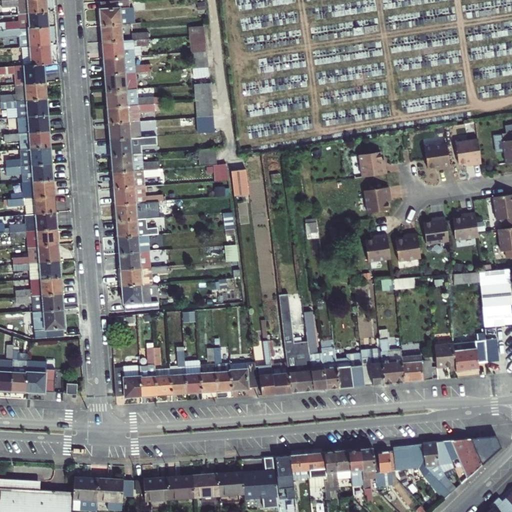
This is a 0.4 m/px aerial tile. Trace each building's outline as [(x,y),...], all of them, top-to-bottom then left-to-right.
[(16,0),(17,7),(18,14),(28,13),(27,0),(16,0)] [(45,0),(27,0),(28,13),(47,12),(45,0)] [(99,9),(100,27),(122,25),(131,24),(129,0),(123,0),(101,2),(101,9),(99,9)] [(47,12),(28,13),(18,14),(18,21),(5,22),(6,30),(48,26),(47,12)] [(100,27),(102,43),(123,41),(122,25),(100,27)] [(48,26),(6,30),(2,30),(0,30),(0,37),(3,37),(19,36),(20,47),(22,47),(49,45),(48,26)] [(187,27),(188,36),(202,34),(200,26),(187,27)] [(188,36),(190,52),(204,51),(202,34),(188,36)] [(123,41),(102,43),(103,60),(134,57),(133,46),(149,45),(149,39),(133,40),(123,41)] [(22,47),(24,66),(44,64),(51,64),(49,45),(22,47)] [(190,52),(192,69),(206,68),(204,51),(190,52)] [(103,60),(104,76),(126,74),(135,73),(151,72),(151,66),(135,67),(134,57),(103,60)] [(46,82),(44,64),(24,66),(25,84),(46,82)] [(25,84),(24,66),(13,67),(13,72),(14,85),(25,84)] [(208,77),(206,68),(192,69),(193,78),(208,77)] [(151,79),(151,72),(135,73),(136,81),(151,79)] [(104,76),(106,92),(127,90),(126,74),(104,76)] [(25,84),(27,101),(47,100),(46,82),(25,84)] [(25,84),(14,85),(15,96),(16,102),(27,101),(25,84)] [(193,85),(194,101),(210,100),(209,84),(193,85)] [(106,92),(107,108),(129,107),(138,106),(154,105),(153,97),(138,98),(137,90),(127,90),(106,92)] [(17,117),(28,116),(48,115),(47,100),(27,101),(16,102),(0,103),(1,110),(16,109),(17,117)] [(210,100),(194,101),(195,118),(211,117),(210,100)] [(107,108),(108,124),(130,123),(139,122),(138,112),(154,111),(154,105),(138,106),(129,107),(107,108)] [(17,117),(19,134),(50,132),(48,115),(28,116),(17,117)] [(211,117),(195,118),(197,134),(215,132),(214,122),(212,122),(211,117)] [(140,138),(140,131),(139,122),(130,123),(131,139),(140,138)] [(108,124),(109,141),(131,139),(130,123),(108,124)] [(511,124),(503,126),(504,133),(511,132),(511,124)] [(19,141),(20,150),(51,148),(50,132),(19,134),(3,135),(4,142),(19,141)] [(505,141),(501,141),(504,164),(511,162),(511,132),(504,133),(505,141)] [(140,138),(131,139),(132,155),(142,154),(141,144),(140,138)] [(109,141),(110,157),(132,155),(131,139),(109,141)] [(469,164),(479,163),(476,139),(454,142),(456,163),(465,162),(469,162),(469,164)] [(438,169),(448,168),(445,143),(423,146),(426,168),(434,167),(438,166),(438,169)] [(51,148),(20,150),(20,160),(5,162),(5,167),(21,166),(31,165),(52,164),(51,148)] [(198,150),(199,167),(215,165),(214,149),(198,150)] [(361,177),(385,173),(383,163),(381,164),(380,160),(379,151),(357,155),(361,177)] [(110,157),(112,174),(134,172),(143,171),(159,170),(158,163),(143,165),(142,154),(132,155),(110,157)] [(52,164),(31,165),(32,182),(53,180),(52,164)] [(21,173),(22,182),(32,182),(31,165),(21,166),(21,173)] [(21,166),(5,167),(6,174),(21,173),(21,166)] [(112,174),(113,190),(135,188),(144,187),(146,187),(145,178),(160,177),(159,170),(143,171),(134,172),(112,174)] [(230,172),(233,197),(248,195),(245,170),(230,172)] [(53,180),(32,182),(34,198),(55,196),(53,180)] [(23,191),(24,199),(34,198),(32,182),(22,182),(23,191)] [(113,190),(114,206),(136,205),(146,204),(161,203),(161,196),(147,197),(146,187),(144,187),(135,188),(113,190)] [(389,197),(387,187),(363,191),(367,213),(388,210),(387,201),(386,197),(389,197)] [(24,199),(23,191),(7,193),(8,200),(24,199)] [(500,226),(511,224),(511,195),(511,194),(490,198),(494,220),(498,219),(500,226)] [(34,198),(24,199),(8,200),(8,206),(24,205),(24,214),(35,213),(56,212),(55,196),(34,198)] [(114,206),(115,222),(137,221),(147,220),(146,204),(136,205),(114,206)] [(35,213),(36,230),(57,228),(56,212),(35,213)] [(36,230),(35,213),(24,214),(25,225),(26,231),(36,230)] [(476,233),(472,213),(462,215),(463,217),(459,218),(450,220),(454,241),(476,237),(476,233)] [(446,241),(443,217),(433,219),(433,221),(429,222),(421,223),(424,245),(446,241)] [(148,236),(148,229),(147,220),(137,221),(139,236),(148,236)] [(115,222),(117,238),(139,236),(137,221),(115,222)] [(305,224),(306,234),(316,232),(315,222),(305,224)] [(505,259),(511,257),(511,226),(496,230),(499,252),(504,251),(505,259)] [(36,230),(37,246),(59,244),(57,228),(36,230)] [(37,246),(36,230),(26,231),(26,237),(27,247),(37,246)] [(419,258),(415,234),(405,236),(405,238),(402,239),(393,240),(397,262),(419,258)] [(389,259),(385,235),(375,237),(375,240),(371,240),(363,241),(366,263),(389,259)] [(117,238),(118,254),(140,253),(150,252),(149,236),(148,236),(139,236),(117,238)] [(37,246),(39,262),(60,260),(59,244),(37,246)] [(28,256),(28,262),(39,262),(37,246),(27,247),(28,256)] [(118,254),(119,270),(141,268),(151,267),(168,266),(168,260),(151,261),(150,252),(140,253),(118,254)] [(28,262),(28,256),(13,257),(13,264),(28,262)] [(60,260),(39,262),(40,278),(61,276),(60,260)] [(40,278),(39,262),(28,262),(29,269),(30,279),(40,278)] [(119,270),(120,287),(142,285),(148,285),(153,285),(152,273),(169,272),(168,266),(151,267),(141,268),(119,270)] [(511,314),(507,270),(478,272),(479,283),(483,329),(511,326),(511,314)] [(446,275),(447,285),(479,283),(478,272),(459,274),(446,275)] [(61,276),(40,278),(41,294),(62,293),(61,276)] [(413,277),(393,279),(394,289),(414,288),(413,277)] [(41,294),(40,278),(30,279),(30,288),(31,295),(41,294)] [(142,285),(120,287),(121,303),(123,302),(123,311),(125,311),(147,309),(157,309),(156,300),(149,301),(148,285),(142,285)] [(31,295),(30,288),(15,289),(16,296),(31,295)] [(62,293),(41,294),(31,295),(16,296),(16,302),(31,301),(32,311),(64,308),(62,293)] [(65,326),(64,308),(32,311),(34,338),(59,337),(63,336),(62,327),(65,326)] [(286,363),(290,392),(312,390),(309,368),(296,370),(293,349),(291,349),(288,326),(282,327),(286,363)] [(318,334),(322,358),(325,389),(338,388),(334,359),(334,356),(331,332),(318,334)] [(379,347),(380,355),(383,384),(403,382),(401,363),(400,350),(388,351),(387,338),(379,339),(379,347)] [(273,394),(270,364),(267,340),(263,341),(265,364),(257,365),(261,395),(273,394)] [(456,369),(456,372),(478,369),(478,364),(487,364),(485,342),(476,343),(476,348),(454,350),(456,369)] [(434,345),(437,367),(449,366),(450,370),(456,369),(454,350),(453,343),(434,345)] [(0,390),(10,391),(13,349),(13,345),(6,345),(5,359),(0,358),(0,390)] [(205,363),(213,363),(212,347),(204,348),(205,363)] [(218,347),(212,347),(213,363),(220,362),(218,347)] [(13,349),(10,391),(23,392),(25,371),(25,361),(25,360),(19,360),(19,349),(13,349)] [(334,359),(338,388),(364,386),(361,358),(360,349),(345,350),(346,355),(346,358),(334,359)] [(383,384),(380,355),(369,356),(368,357),(361,358),(364,386),(383,384)] [(312,368),(309,368),(312,390),(325,389),(322,358),(311,360),(312,368)] [(403,382),(432,379),(430,360),(421,361),(401,363),(403,382)] [(25,371),(23,392),(41,393),(41,391),(50,392),(51,370),(42,369),(42,362),(25,361),(25,371)] [(229,368),(229,371),(231,389),(246,388),(246,386),(257,384),(254,361),(244,362),(245,367),(229,368)] [(213,372),(229,371),(229,368),(228,363),(213,364),(213,372)] [(286,363),(270,364),(273,394),(290,392),(286,363)] [(213,364),(198,366),(199,374),(213,372),(213,364)] [(198,366),(183,367),(184,375),(199,374),(198,366)] [(184,375),(183,367),(168,368),(169,376),(184,375)] [(168,368),(154,370),(154,377),(169,376),(168,368)] [(154,370),(139,371),(141,397),(156,395),(154,377),(154,370)] [(139,371),(115,373),(117,396),(124,396),(124,398),(141,397),(139,371)] [(231,389),(229,371),(213,372),(215,390),(231,389)] [(213,372),(199,374),(200,392),(215,390),(213,372)] [(199,374),(184,375),(185,393),(200,392),(199,374)] [(185,393),(184,375),(169,376),(171,394),(185,393)] [(169,376),(154,377),(156,395),(171,394),(169,376)] [(63,384),(63,394),(73,395),(73,384),(63,384)] [(496,436),(470,438),(481,465),(501,447),(496,436)] [(481,465),(470,438),(443,441),(448,453),(450,452),(453,460),(458,458),(466,476),(459,479),(461,484),(481,465)] [(422,443),(422,444),(425,466),(450,494),(455,490),(442,476),(453,466),(448,453),(443,441),(422,443)] [(393,450),(394,470),(414,468),(444,500),(450,494),(425,466),(422,444),(401,446),(401,449),(393,450)] [(372,448),(359,449),(363,485),(364,495),(366,494),(366,500),(369,500),(371,499),(369,480),(369,475),(374,475),(372,452),(372,448)] [(348,450),(350,470),(351,478),(351,486),(363,485),(359,449),(348,450)] [(333,451),(336,472),(350,470),(348,450),(333,451)] [(372,452),(374,475),(375,479),(375,482),(397,480),(395,479),(394,470),(393,450),(372,452)] [(336,479),(336,472),(333,451),(323,452),(326,480),(324,480),(324,485),(326,500),(339,498),(337,479),(336,479)] [(323,452),(306,454),(309,482),(308,482),(308,487),(324,485),(324,480),(326,480),(323,452)] [(306,454),(289,455),(292,483),(293,488),(308,487),(308,482),(309,482),(306,454)] [(292,483),(289,455),(275,457),(278,475),(284,475),(286,496),(294,495),(293,488),(292,483)] [(264,470),(242,473),(244,495),(244,497),(262,496),(263,504),(279,503),(272,457),(263,458),(264,470)] [(336,479),(337,479),(351,478),(350,470),(336,472),(336,479)] [(242,473),(217,475),(219,496),(244,495),(242,473)] [(193,476),(195,498),(202,497),(219,496),(217,475),(193,476)] [(284,475),(278,475),(280,496),(286,496),(284,475)] [(195,498),(193,476),(169,478),(171,499),(195,498)] [(98,500),(99,479),(73,478),(72,492),(71,508),(97,510),(98,500)] [(169,478),(145,480),(147,501),(171,499),(169,478)] [(0,479),(0,511),(70,511),(71,508),(72,492),(38,490),(23,489),(23,481),(0,479)] [(124,481),(99,479),(98,500),(122,502),(123,497),(133,498),(133,482),(124,481)] [(39,482),(23,481),(23,489),(38,490),(39,482)] [(499,498),(491,505),(494,509),(497,511),(511,511),(511,492),(502,501),(499,498)] [(203,507),(220,506),(219,496),(202,497),(203,507)] [(171,508),(171,499),(147,501),(147,510),(171,508)]
